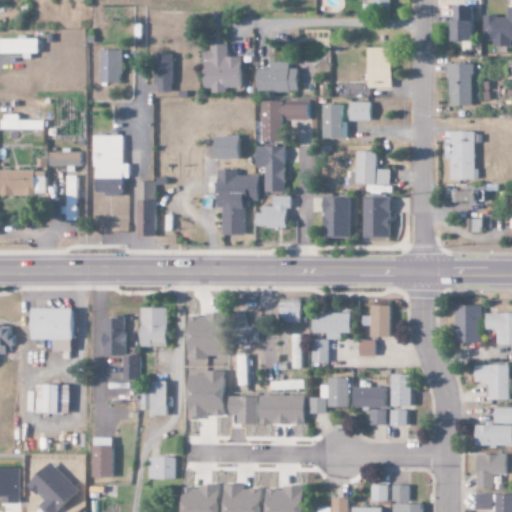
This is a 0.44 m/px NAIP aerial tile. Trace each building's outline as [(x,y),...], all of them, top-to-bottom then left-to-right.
[(449,43),(470,43),(469,7),(448,7),(449,43)] [(511,7),(506,7),(506,17),(483,17),(483,42),(492,42),(492,47),(510,48),(510,41),(511,41),(511,7)] [(0,40),(0,55),(21,55),(21,57),(36,57),(36,40),(0,40)] [(225,58),(225,46),(208,46),(208,52),(200,52),(200,92),(225,92),(225,89),(238,89),(238,58),(225,58)] [(364,49),(365,89),(389,89),(388,48),(364,49)] [(98,84),(120,84),(119,51),(97,51),(98,84)] [(170,55),(153,55),(153,94),(170,94),(170,55)] [(287,64),(268,64),(268,70),(254,70),(254,92),(295,93),(295,70),(286,70),(287,64)] [(446,107),(469,107),(470,65),(446,65),(446,107)] [(260,143),(280,143),(280,121),(306,121),(305,100),(290,100),(290,106),(279,106),(279,102),(259,102),(260,143)] [(347,121),(369,122),(370,103),(348,103),(347,121)] [(321,139),(345,140),(346,123),(340,123),(341,105),(322,105),(321,139)] [(0,130),(38,131),(38,121),(0,120),(0,130)] [(449,181),(475,181),(474,144),(481,144),(481,132),(443,133),(443,161),(449,161),(449,181)] [(93,195),(120,196),(120,179),(129,179),(130,165),(123,165),(123,137),(93,136),(93,195)] [(236,161),(236,137),(212,136),(211,160),(236,161)] [(284,193),(282,147),(253,148),(254,170),(263,169),(264,193),(284,193)] [(48,168),(80,167),(80,153),(48,154),(48,168)] [(388,171),(374,170),(374,153),(354,153),(354,173),(346,173),(346,185),(387,186),(388,171)] [(256,177),(236,177),(236,171),(214,172),(214,208),(220,208),(220,236),(244,236),(244,201),(256,201),(256,177)] [(30,172),(0,172),(0,197),(31,197),(30,172)] [(153,183),(136,182),(135,238),(152,239),(153,183)] [(452,204),(473,203),(473,191),(452,191),(452,204)] [(286,228),(286,197),(271,197),(271,207),(256,207),(256,228),(286,228)] [(348,240),(348,199),(321,199),(321,239),(348,240)] [(387,240),(388,200),(362,200),(361,239),(387,240)] [(393,336),(393,305),(374,305),(373,336),(393,336)] [(482,305),(457,305),(457,342),(482,343),(482,305)] [(170,308),(144,307),(143,346),(169,347),(170,308)] [(77,308),(36,308),(36,340),(56,340),(56,351),(76,351),(77,308)] [(315,333),(329,333),(329,340),(343,340),(342,333),(353,332),(353,313),(315,313),(315,333)] [(511,313),(489,313),(489,329),(500,329),(499,345),(511,345),(511,313)] [(105,355),(127,355),(128,315),(118,315),(118,319),(106,319),(105,355)] [(0,325),(0,353),(14,354),(15,326),(0,325)] [(244,342),(257,341),(256,330),(243,330),(244,342)] [(294,369),(304,369),(303,354),(302,334),(294,335),(294,369)] [(329,363),(330,340),(314,339),(313,362),(329,363)] [(361,356),(377,356),(377,340),(361,340),(361,356)] [(124,355),(124,380),(140,380),(140,355),(124,355)] [(249,386),(249,355),(241,355),(240,386),(249,386)] [(511,381),(511,364),(478,365),(478,382),(492,381),(492,400),(511,399),(511,381)] [(393,426),(409,426),(409,409),(414,409),(414,374),(394,374),(393,426)] [(351,378),(331,377),(330,385),(323,385),(322,398),(312,398),(311,413),(329,414),(329,407),(350,407),(351,378)] [(169,417),(169,381),(152,381),(152,390),(142,390),(141,410),(150,410),(150,417),(169,417)] [(302,390),(301,381),(273,381),(273,390),(302,390)] [(38,413),(72,413),(72,384),(38,384),(38,413)] [(389,425),(390,388),(357,387),(356,407),(372,407),(372,424),(389,425)] [(511,424),(511,407),(497,407),(496,424),(511,424)] [(511,445),(511,424),(478,425),(479,447),(511,445)] [(115,477),(116,446),(95,445),(94,476),(115,477)] [(478,489),(494,489),(494,474),(507,475),(508,454),(478,454),(478,489)] [(178,479),(178,457),(150,457),(150,479),(178,479)] [(221,511),(221,484),(202,485),(202,488),(184,488),(184,511),(221,511)] [(263,511),(264,489),(246,489),(246,484),(227,484),(226,511),(263,511)] [(304,511),(305,486),(286,485),(286,489),(269,489),(268,511),(304,511)] [(373,502),(389,501),(389,485),(373,485),(373,502)] [(424,511),(424,504),(410,503),(410,486),(394,485),(393,511),(424,511)] [(476,510),(495,510),(495,511),(511,511),(511,494),(477,494),(476,510)] [(349,511),(349,498),(332,499),(332,508),(318,508),(318,511),(349,511)]
